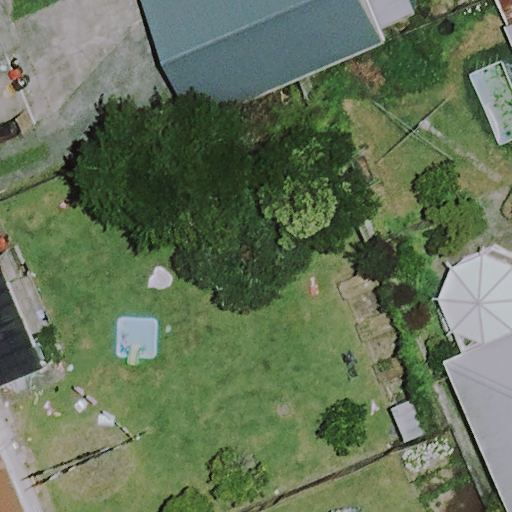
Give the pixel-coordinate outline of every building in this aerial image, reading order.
[(358,0),(153,0),(201,107),(372,30),(358,0)] [(511,0),(489,0),(511,56),(511,0)] [(0,176),(19,169),(0,121),(0,176)] [(511,327),(455,349),(511,494),(511,327)] [(68,511),(0,352),(0,511),(68,511)]
